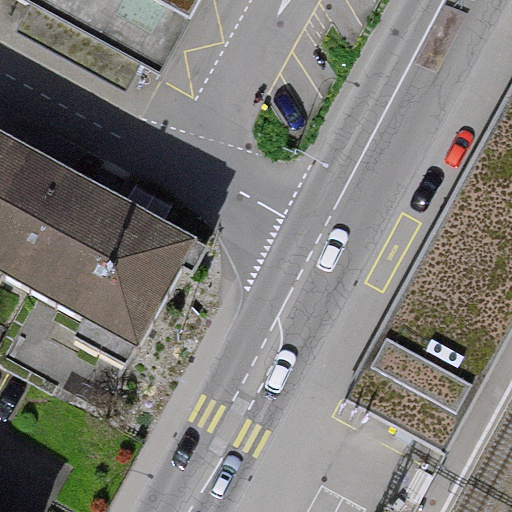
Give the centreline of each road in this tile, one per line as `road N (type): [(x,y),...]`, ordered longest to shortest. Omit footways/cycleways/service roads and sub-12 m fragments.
road 1 (residential): [(0,79),(341,241)]
road 2 (primary): [(192,511),(341,241)]
road 3 (primary): [(341,241),(467,0)]
